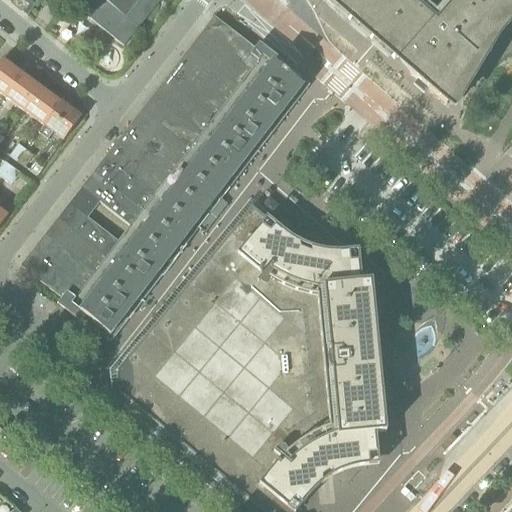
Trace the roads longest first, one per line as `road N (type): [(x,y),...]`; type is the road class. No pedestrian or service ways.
road 1 (residential): [(313,48),(324,79),(511,240)]
road 2 (residential): [(511,214),(350,70),(313,48)]
road 3 (residential): [(0,259),(116,109)]
road 4 (residential): [(116,109),(0,14)]
road 5 (residential): [(116,109),(203,0)]
